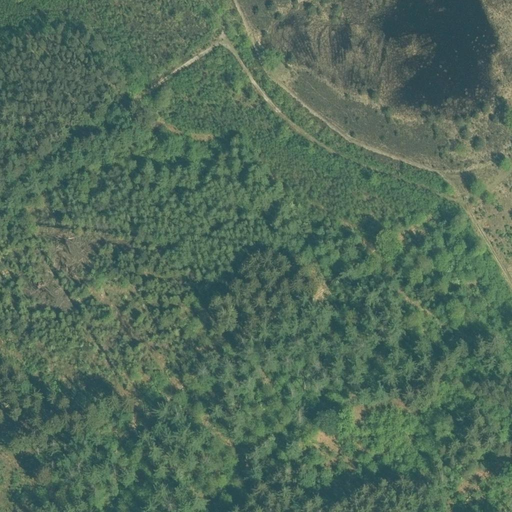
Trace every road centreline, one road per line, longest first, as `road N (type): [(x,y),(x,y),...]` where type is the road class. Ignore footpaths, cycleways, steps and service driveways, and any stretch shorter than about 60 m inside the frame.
road 1 (track): [(459,201),(313,141),(223,46)]
road 2 (track): [(0,199),(223,46)]
